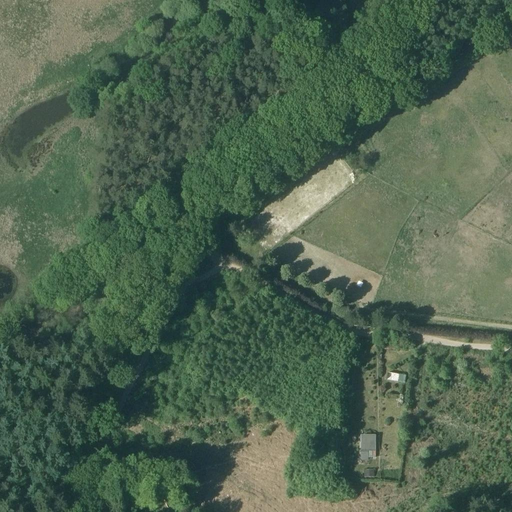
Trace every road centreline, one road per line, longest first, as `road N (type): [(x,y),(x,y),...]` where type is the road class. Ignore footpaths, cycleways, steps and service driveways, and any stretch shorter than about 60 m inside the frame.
road 1 (track): [(393,94),(218,219),(93,465),(102,511)]
road 2 (track): [(511,356),(358,340),(200,251)]
road 3 (track): [(393,94),(511,15)]
